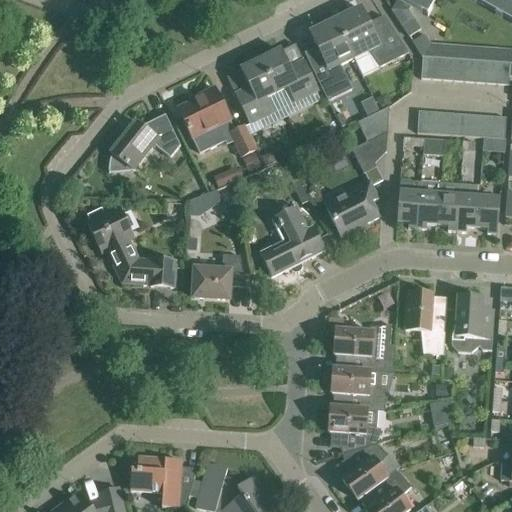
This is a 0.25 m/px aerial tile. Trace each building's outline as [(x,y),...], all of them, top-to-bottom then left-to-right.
[(511,0),(396,0),(398,1),(391,11),(409,38),(421,30),(408,11),(410,7),(427,17),(437,0),(469,0),(511,24),(511,0)] [(335,22),(362,77),(404,57),(408,54),(387,23),(371,31),(360,9),(335,22)] [(362,77),(335,22),(310,34),(321,57),(308,63),(317,81),(323,94),(341,86),(337,78),(343,75),(339,67),(353,60),(362,77)] [(510,65),(511,64),(511,50),(431,45),(424,35),(411,43),(422,59),(422,58),(433,59),(444,60),(455,61),(466,62),(477,62),(488,63),(499,64),(510,65)] [(281,51),(260,61),(277,95),(287,89),(294,104),(318,92),(312,80),(303,62),(289,69),(281,51)] [(421,80),(432,81),(433,59),(422,58),(422,59),(421,80)] [(443,82),(444,60),(433,59),(432,81),(443,82)] [(455,61),(444,60),(443,82),(454,83),(455,61)] [(249,89),(235,96),(243,114),(249,126),(251,125),(255,134),(288,117),(277,95),(260,61),(258,62),(246,68),(240,71),(241,73),(249,89)] [(466,62),(455,61),(454,83),(464,84),(466,62)] [(464,84),(475,84),(477,62),(466,62),(464,84)] [(488,63),(477,62),(475,84),(486,85),(488,63)] [(486,85),(497,86),(499,64),(488,63),(486,85)] [(509,78),(510,65),(499,64),(497,86),(508,87),(509,78)] [(189,105),(178,111),(186,129),(192,140),(199,155),(225,143),(226,146),(232,143),(240,159),(241,158),(254,152),(256,151),(245,127),(235,132),(230,121),(223,107),(214,89),(200,96),(201,99),(194,103),(191,104),(189,105)] [(386,95),(375,99),(380,109),(390,104),(386,95)] [(371,117),(380,137),(387,134),(389,108),(371,117)] [(417,135),(428,136),(429,114),(418,113),(417,135)] [(342,114),(336,117),(342,128),(347,125),(342,114)] [(429,114),(428,136),(439,136),(440,114),(429,114)] [(451,115),(440,114),(439,136),(450,137),(451,115)] [(451,115),(450,137),(461,138),(462,116),(451,115)] [(174,134),(165,116),(121,138),(123,142),(119,145),(115,150),(112,154),(110,159),(109,164),(108,169),(109,174),(133,172),(153,146),(170,159),(179,148),(180,147),(174,134)] [(473,117),(462,116),(461,138),(471,139),(473,117)] [(367,144),(380,137),(371,117),(357,124),(367,144)] [(473,117),(471,139),(482,140),(484,118),(473,117)] [(495,118),(484,118),(482,140),(493,140),(495,118)] [(493,140),(495,140),(504,141),(506,119),(495,118),(493,140)] [(442,158),(443,153),(444,142),(424,140),(423,146),(423,156),(442,158)] [(503,153),(504,141),(495,140),(495,153),(503,153)] [(444,142),(443,153),(449,154),(455,148),(455,142),(444,142)] [(475,144),(462,143),(461,151),(474,152),(475,144)] [(248,173),(261,167),(255,154),(242,160),(248,173)] [(271,154),(261,158),(266,169),(276,164),(271,154)] [(310,201),(296,172),(287,177),(302,205),(310,201)] [(408,230),(417,231),(420,192),(412,192),(412,182),(400,181),(397,224),(408,225),(408,230)] [(427,226),(437,227),(439,196),(440,185),(421,183),(420,192),(417,231),(426,232),(427,226)] [(377,200),(369,184),(324,206),(342,241),(358,233),(356,229),(378,219),(370,204),(377,200)] [(460,186),(440,185),(439,196),(437,227),(448,228),(447,233),(456,234),(459,195),(460,186)] [(479,188),(460,186),(459,195),(456,234),(466,234),(466,229),(477,230),(479,199),(478,199),(479,188)] [(486,200),(479,199),(477,230),(487,231),(487,236),(497,237),(499,198),(498,197),(498,198),(486,197),(486,200)] [(282,243),(259,254),(271,279),(284,273),(284,274),(289,271),(291,274),(295,275),(298,274),(301,272),(302,268),(302,265),(315,258),(314,257),(325,252),(313,228),(307,230),(296,208),(271,221),(282,243)] [(105,216),(101,209),(86,216),(90,224),(87,225),(101,254),(106,252),(122,284),(150,286),(150,288),(173,289),(175,262),(152,261),(152,263),(137,262),(127,241),(133,239),(119,210),(105,216)] [(196,252),(197,240),(187,239),(186,252),(196,252)] [(240,258),(223,257),(222,273),(194,271),(194,279),(193,299),(228,301),(229,288),(245,289),(243,277),(240,258)] [(433,296),(407,295),(406,314),(404,332),(420,333),(423,356),(443,357),(445,328),(446,308),(432,307),(433,296)] [(483,300),(457,298),(455,332),(452,334),(451,347),(458,354),(471,355),(478,348),(482,352),(491,353),(492,337),(494,317),(482,316),(483,300)] [(343,320),(327,319),(327,321),(325,321),(325,330),(343,331),(343,320)] [(506,335),(506,323),(498,323),(497,335),(506,335)] [(336,331),(334,357),(337,357),(344,358),(343,371),(378,374),(393,376),(395,356),(395,348),(390,347),(391,327),(372,329),(372,334),(336,331)] [(496,351),(495,362),(504,363),(505,351),(496,351)] [(504,363),(495,362),(494,374),(503,375),(504,363)] [(431,377),(441,378),(442,368),(432,367),(431,377)] [(443,381),(451,382),(453,370),(444,369),(443,381)] [(384,414),(393,376),(378,374),(343,371),(333,370),(331,396),(341,396),(341,409),(330,409),(341,409),(340,410),(378,413),(377,413),(384,414)] [(449,401),(450,387),(435,386),(434,399),(449,401)] [(494,390),(493,402),(501,402),(502,391),(494,390)] [(436,415),(449,412),(447,402),(434,405),(436,415)] [(500,415),(501,402),(493,402),(492,414),(500,415)] [(376,430),(377,413),(378,413),(340,410),(341,409),(330,409),(328,434),(339,435),(338,449),(340,449),(342,456),(377,446),(380,431),(376,430)] [(499,422),(491,422),(490,433),(499,434),(499,422)] [(485,441),(473,440),(472,449),(484,450),(485,441)] [(357,502),(365,496),(365,495),(387,479),(386,479),(378,467),(388,457),(377,446),(342,456),(344,462),(342,463),(350,475),(342,481),(357,502)] [(181,463),(138,460),(137,472),(131,472),(130,493),(162,495),(162,509),(177,510),(178,508),(186,509),(197,470),(180,469),(181,463)] [(502,462),(500,482),(509,483),(511,483),(511,462),(511,463),(502,462)] [(227,471),(208,465),(203,485),(196,510),(203,511),(215,511),(216,511),(218,511),(277,511),(253,478),(238,489),(232,480),(225,479),(227,471)] [(365,495),(365,496),(373,506),(365,511),(408,511),(410,511),(400,498),(411,488),(396,472),(386,479),(387,479),(365,495)] [(123,511),(123,509),(118,489),(99,494),(101,502),(88,505),(80,494),(54,511),(123,511)]
